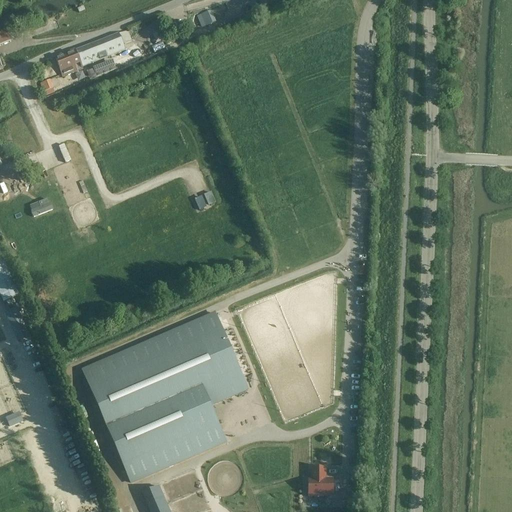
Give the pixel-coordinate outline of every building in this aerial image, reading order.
[(208,12),(198,16),(199,18),(203,28),(213,24),(209,14),(208,12)] [(118,34),(75,51),(81,67),(121,51),(122,53),(124,53),(123,50),(125,50),(123,46),(131,41),(126,31),(118,34)] [(0,45),(9,42),(6,33),(0,35),(0,45)] [(75,51),(75,50),(55,58),(62,77),(82,70),(81,67),(75,51)] [(39,84),(43,92),(53,88),(49,80),(39,84)] [(211,191),(203,194),(208,205),(216,202),(211,191)] [(207,207),(201,195),(194,199),(199,211),(207,207)] [(40,208),(31,212),(33,218),(47,213),(52,211),(47,200),(38,203),(40,208)] [(28,337),(26,331),(17,309),(5,314),(15,336),(17,342),(28,337)] [(82,372),(130,483),(225,442),(210,406),(248,390),(215,315),(82,372)] [(19,415),(7,420),(9,427),(22,421),(19,415)] [(325,476),(325,469),(312,469),(312,480),(308,480),(308,497),(332,497),(332,480),(324,480),(324,477),(324,476),(325,476)] [(139,495),(147,511),(168,511),(157,486),(139,495)]
